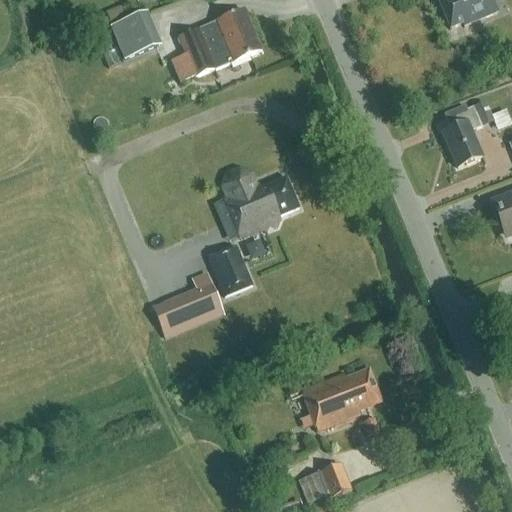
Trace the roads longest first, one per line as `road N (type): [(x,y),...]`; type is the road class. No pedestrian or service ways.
road 1 (tertiary): [(511,466),(318,0)]
road 2 (track): [(370,123),(328,140),(251,103),(112,155),(102,173),(155,294)]
